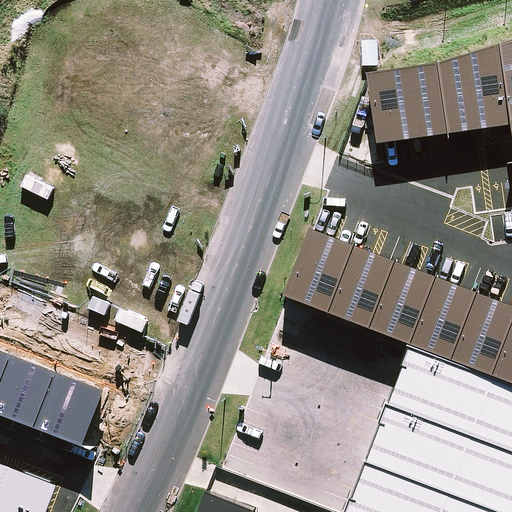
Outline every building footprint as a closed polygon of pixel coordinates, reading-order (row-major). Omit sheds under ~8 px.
[(511,47),(365,68),(376,144),(511,125),(511,47)] [(32,221),(7,292),(143,337),(158,294),(132,285),(141,258),(32,221)] [(511,302),(314,227),(288,293),(511,378),(511,302)] [(0,347),(0,409),(84,443),(105,389),(0,347)] [(511,384),(413,348),(393,401),(511,445),(511,384)] [(511,511),(511,445),(393,401),(371,458),(511,511)] [(511,511),(371,458),(350,511),(511,511)] [(0,465),(0,511),(47,511),(57,488),(0,465)] [(208,491),(199,511),(253,511),(255,509),(208,491)]
